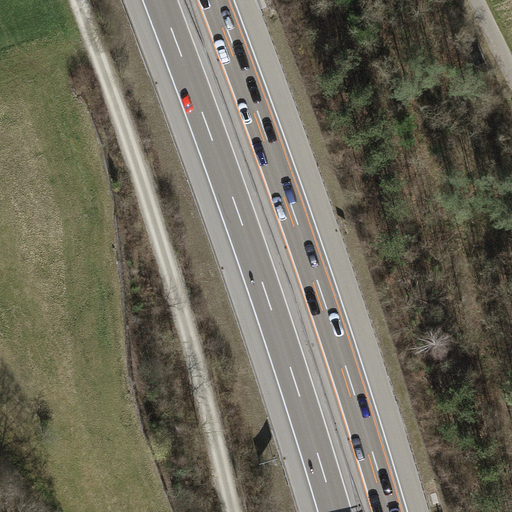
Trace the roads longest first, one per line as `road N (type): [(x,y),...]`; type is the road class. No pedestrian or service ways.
road 1 (motorway): [(160,0),(337,511)]
road 2 (motorway): [(392,511),(336,323),(219,0)]
road 3 (track): [(233,511),(153,206),(73,0)]
